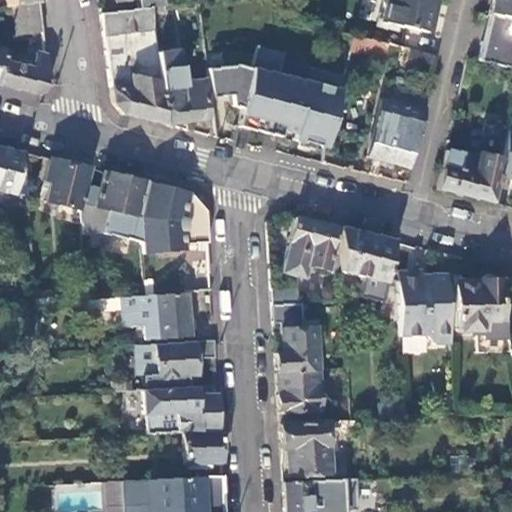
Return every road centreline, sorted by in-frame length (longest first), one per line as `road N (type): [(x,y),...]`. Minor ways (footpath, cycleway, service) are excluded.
road 1 (residential): [(255,511),(242,173)]
road 2 (residential): [(511,239),(242,173)]
road 3 (residential): [(242,173),(83,140)]
road 4 (residential): [(83,140),(67,0)]
